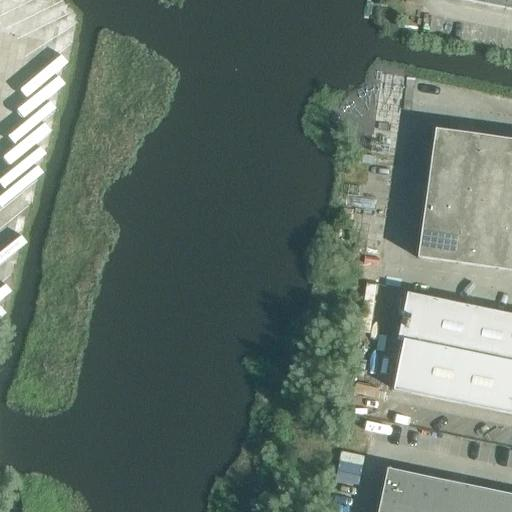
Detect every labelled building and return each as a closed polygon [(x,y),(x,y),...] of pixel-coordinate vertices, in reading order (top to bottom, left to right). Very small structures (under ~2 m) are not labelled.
[(486,0),(486,6),(505,10),(507,0),(486,0)] [(431,162),(471,167),(475,135),(435,129),(431,162)] [(466,200),(506,205),(511,165),(511,140),(475,135),(471,167),(466,200)] [(426,194),(466,200),(471,167),(431,162),(426,194)] [(426,194),(422,226),(462,232),(466,200),(426,194)] [(457,264),(497,270),(506,205),(466,200),(462,232),(457,264)] [(497,270),(511,271),(511,205),(506,205),(497,270)] [(417,259),(457,264),(462,232),(422,226),(417,259)] [(511,314),(407,293),(398,340),(511,362),(511,314)] [(511,362),(398,340),(398,341),(404,342),(393,391),(511,415),(511,362)] [(383,491),(422,499),(426,477),(387,469),(383,491)] [(419,511),(439,511),(446,481),(426,477),(422,499),(419,511)] [(439,511),(460,511),(466,485),(446,481),(439,511)] [(460,511),(481,511),(486,489),(466,485),(460,511)] [(481,511),(501,511),(506,493),(486,489),(481,511)] [(378,511),(419,511),(422,499),(383,491),(378,511)] [(501,511),(511,511),(511,494),(506,493),(501,511)]
